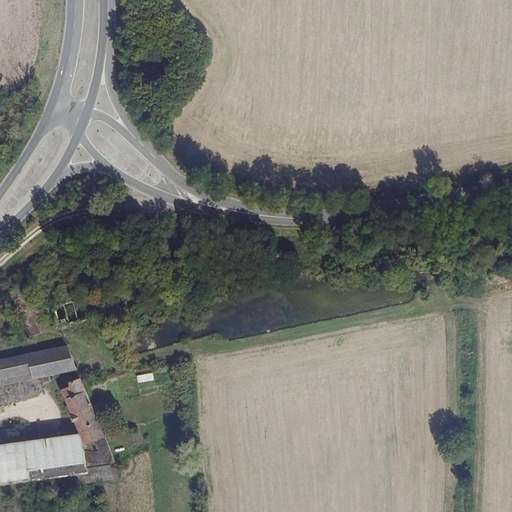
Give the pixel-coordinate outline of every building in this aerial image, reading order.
[(10,292),(32,333),(47,325),(25,284),(10,292)] [(59,326),(106,312),(100,291),(52,306),(58,322),(59,326)] [(0,383),(49,373),(76,368),(66,346),(0,359),(0,383)] [(153,372),(137,375),(138,383),(154,380),(153,372)] [(51,382),(49,373),(0,383),(0,404),(39,396),(51,382)] [(94,407),(82,382),(80,378),(69,382),(71,386),(63,389),(82,434),(25,442),(0,445),(0,483),(40,479),(41,486),(121,477),(118,455),(103,425),(108,422),(104,413),(106,412),(107,409),(105,404),(101,403),(94,407)] [(0,445),(25,442),(24,437),(0,439),(0,445)]
